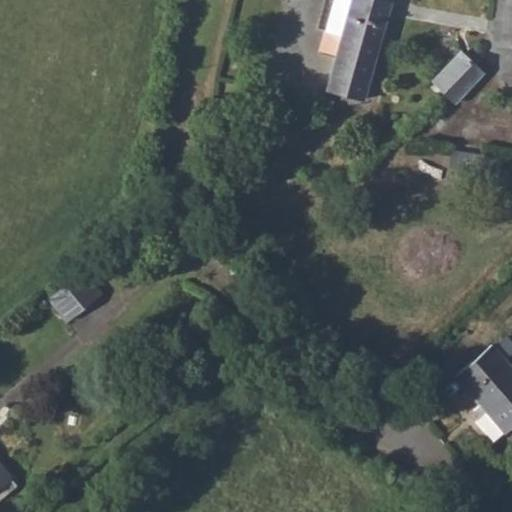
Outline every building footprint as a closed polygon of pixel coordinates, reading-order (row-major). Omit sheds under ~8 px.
[(391,2),(383,0),(338,0),(329,31),(341,35),(326,90),(363,101),(391,2)] [(407,0),(407,5),(431,10),(433,0),(407,0)] [(461,51),(433,81),(455,102),(483,72),(461,51)] [(49,296),(69,320),(104,290),(84,267),(49,296)] [(454,375),(484,409),(504,432),(511,425),(511,369),(504,360),(511,353),(511,345),(504,337),(492,347),(490,344),(454,375)] [(0,482),(1,482),(8,489),(15,483),(0,465),(0,482)]
